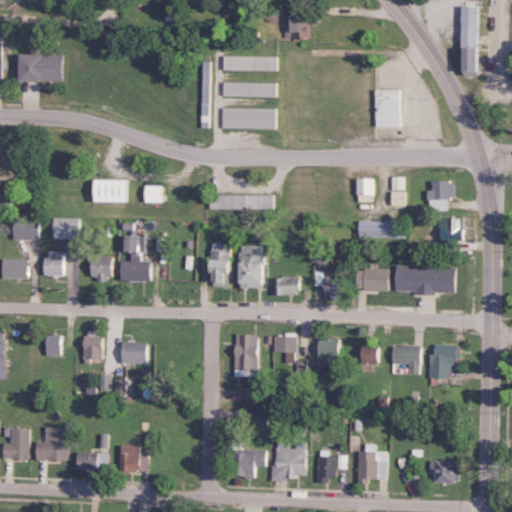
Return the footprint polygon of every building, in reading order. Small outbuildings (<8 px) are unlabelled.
[(481,5),(464,5),(464,74),(480,74),(481,5)] [(314,37),(313,14),(295,14),(295,23),(286,24),(286,37),(314,37)] [(66,54),(23,53),(23,79),(65,80),(66,54)] [(225,69),(279,70),(279,56),(226,55),(225,69)] [(203,117),(213,117),(214,61),(205,61),(203,117)] [(279,82),(225,81),(225,95),(279,96),(279,82)] [(403,89),(378,89),(378,126),(404,126),(403,89)] [(225,127),(278,128),(279,108),(225,107),(225,127)] [(393,190),(406,190),(407,176),(393,176),(393,190)] [(376,178),(360,177),(360,201),(376,202),(376,178)] [(130,178),(98,179),(99,201),(131,200),(130,178)] [(457,198),(457,180),(433,180),(432,190),(427,189),(427,198),(431,198),(430,209),(449,210),(450,198),(457,198)] [(149,201),(165,201),(165,184),(148,184),(149,201)] [(407,191),(393,190),(393,204),(406,205),(407,191)] [(213,208),(275,209),(275,194),(213,193),(213,208)] [(15,238),(40,238),(41,217),(16,216),(15,238)] [(55,238),(81,238),(81,216),(55,216),(55,238)] [(454,246),(454,239),(466,240),(467,218),(450,217),(450,226),(442,226),(442,246),(454,246)] [(406,238),(406,221),(361,220),(361,237),(406,238)] [(125,234),(126,250),(149,249),(149,234),(125,234)] [(233,242),(214,242),(214,280),(221,280),(220,284),(233,285),(233,242)] [(268,245),(244,244),(243,286),(267,286),(268,245)] [(65,250),(45,250),(45,274),(65,274),(65,250)] [(132,260),(122,260),(121,279),(152,280),(153,260),(143,260),(143,254),(132,254),(132,260)] [(114,256),(91,255),(90,277),(114,278),(114,256)] [(4,276),(30,277),(31,258),(5,257),(4,276)] [(399,291),(439,292),(439,291),(460,292),(461,268),(400,265),(399,291)] [(392,268),(363,267),(362,289),(392,290),(392,268)] [(325,294),(348,295),(349,276),(325,276),(325,270),(317,270),(317,285),(326,285),(325,294)] [(305,292),(304,275),(275,276),(275,293),(305,292)] [(86,332),(87,361),(105,361),(104,332),(86,332)] [(47,353),(64,354),(64,334),(47,333),(47,353)] [(261,333),(238,333),(237,375),(249,376),(249,372),(260,372),(261,333)] [(299,335),(277,334),(276,351),(287,351),(287,361),(298,362),(299,335)] [(343,338),(319,337),(318,362),(333,362),(333,355),(342,355),(343,338)] [(150,363),(150,340),(125,340),(124,362),(150,363)] [(362,361),(383,362),(384,341),(363,340),(362,361)] [(433,377),(453,377),(453,365),(461,365),(461,343),(439,343),(439,352),(433,352),(433,377)] [(425,345),(395,344),(394,362),(411,363),(411,372),(424,373),(425,345)] [(101,390),(112,390),(113,373),(102,373),(101,390)] [(127,376),(115,376),(115,392),(127,392),(127,376)] [(270,388),(248,387),(248,400),(269,401),(270,388)] [(69,459),(70,426),(47,425),(47,440),(39,440),(38,459),(69,459)] [(6,457),(31,457),(31,427),(13,426),(12,442),(6,441),(6,457)] [(288,448),(288,443),(275,443),(275,477),(308,477),(308,448),(288,448)] [(360,482),(371,482),(371,478),(389,478),(389,450),(377,450),(377,443),(367,443),(367,450),(360,450),(360,482)] [(150,468),(150,453),(142,453),(143,444),(121,444),(121,468),(150,468)] [(268,466),(269,449),(241,448),(241,446),(236,446),(235,465),(243,466),(242,476),(258,477),(258,465),(268,466)] [(77,468),(108,469),(108,451),(77,451),(77,468)] [(347,455),(319,454),(319,478),(338,479),(338,467),(347,467),(347,455)] [(412,477),(419,477),(420,458),(413,458),(412,477)] [(436,481),(458,481),(458,460),(430,459),(430,472),(436,472),(436,481)]
